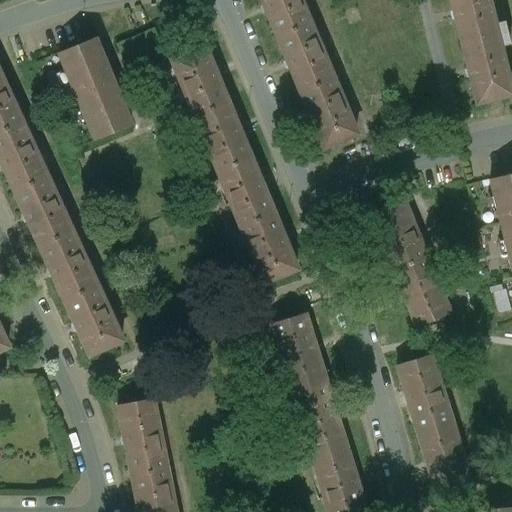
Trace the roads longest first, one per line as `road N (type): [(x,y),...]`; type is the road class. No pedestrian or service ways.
road 1 (residential): [(300,200),(395,454),(405,511)]
road 2 (residential): [(109,504),(75,404),(0,239)]
road 3 (residential): [(300,200),(511,133)]
road 4 (residential): [(213,0),(300,200)]
